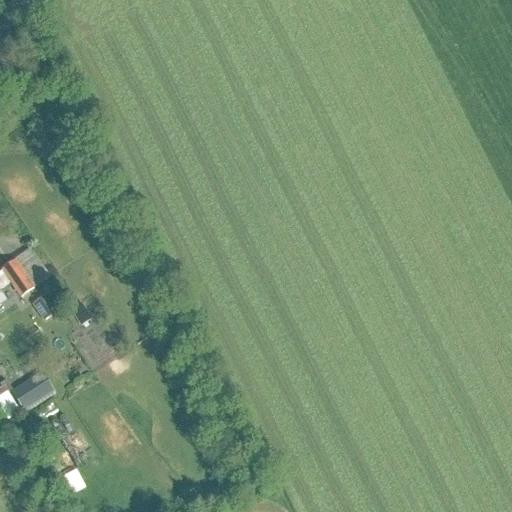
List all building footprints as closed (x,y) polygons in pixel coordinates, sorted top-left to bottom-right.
[(33,289),(13,263),(0,273),(0,288),(0,289),(8,284),(18,300),(33,289)] [(56,315),(44,298),(31,307),(43,324),(56,315)] [(80,328),(91,321),(81,306),(70,313),(80,328)] [(53,394),(41,374),(10,395),(23,414),(53,394)] [(0,389),(0,399),(11,392),(5,383),(0,386),(0,388),(1,389),(0,389)]
